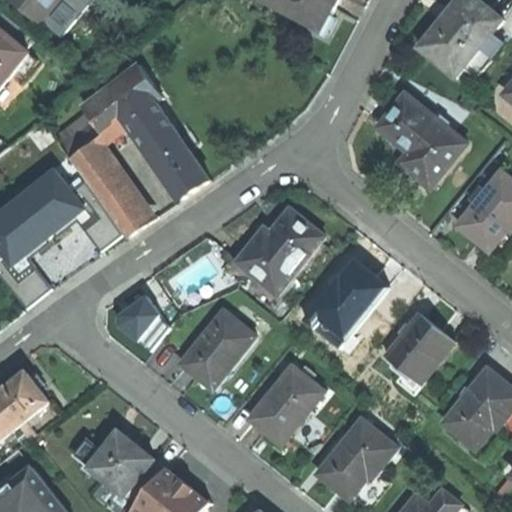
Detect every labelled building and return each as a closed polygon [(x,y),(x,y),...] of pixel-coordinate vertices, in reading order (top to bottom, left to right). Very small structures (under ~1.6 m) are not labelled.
[(14,0),(42,23),(60,0),(14,0)] [(341,0),(269,0),(269,1),(324,31),(337,8),(341,0)] [(505,21),(478,0),(462,0),(448,19),(423,49),(459,78),(469,66),(481,76),(507,44),(495,34),(505,21)] [(0,22),(0,28),(4,32),(14,20),(7,15),(0,22)] [(0,28),(0,91),(18,70),(31,54),(4,32),(0,28)] [(40,61),(31,54),(18,70),(26,77),(40,61)] [(96,123),(105,136),(128,120),(156,100),(157,102),(164,97),(142,67),(85,107),(96,123)] [(470,145),(409,96),(395,112),(381,129),(411,153),(403,164),(434,189),(470,145)] [(199,190),(213,181),(157,102),(156,100),(128,120),(185,200),(199,190)] [(78,163),(97,149),(94,144),(105,136),(96,123),(64,146),(77,164),(78,163)] [(91,180),(131,237),(150,223),(97,149),(78,163),(91,180)] [(80,220),(91,212),(75,192),(60,172),(0,218),(0,246),(2,250),(16,269),(31,258),(80,220)] [(511,178),(505,173),(461,226),(477,239),(493,252),(511,230),(511,178)] [(91,180),(75,192),(91,212),(80,220),(107,255),(131,237),(91,180)] [(280,296),(327,238),(293,210),(274,234),(268,229),(254,246),(240,263),(280,296)] [(56,290),(31,258),(16,269),(2,250),(0,251),(0,273),(28,310),(56,290)] [(373,276),(360,265),(348,281),(345,279),(344,280),(338,276),(331,284),(336,288),(320,308),(354,335),(391,290),(373,276)] [(173,329),(151,297),(121,319),(123,328),(152,354),(173,329)] [(259,338),(228,313),(185,365),(199,376),(216,390),(259,338)] [(441,330),(424,316),(390,359),(424,386),(458,343),(441,330)] [(327,393),(296,368),(254,420),(267,431),(285,445),(327,393)] [(511,387),(491,371),(475,391),(470,387),(462,397),(467,401),(448,425),(479,450),(497,428),(500,430),(511,415),(511,387)] [(10,388),(0,396),(0,399),(22,427),(52,403),(30,374),(15,386),(11,389),(10,388)] [(0,444),(22,427),(0,399),(0,444)] [(400,449),(365,421),(322,476),(338,489),(354,501),(372,478),(375,481),(400,449)] [(106,454),(94,469),(129,496),(147,473),(157,461),(136,444),(123,434),(106,454)] [(78,456),(94,469),(106,454),(90,442),(78,456)] [(0,511),(68,511),(34,468),(0,495),(0,511)] [(169,469),(165,475),(208,510),(213,504),(189,485),(169,469)] [(159,483),(147,473),(129,496),(140,506),(159,483)] [(165,475),(159,483),(140,506),(135,511),(136,511),(206,511),(208,510),(165,475)] [(446,492),(433,508),(438,511),(470,511),(464,507),(464,506),(446,492)] [(438,511),(433,508),(420,497),(407,511),(438,511)]
